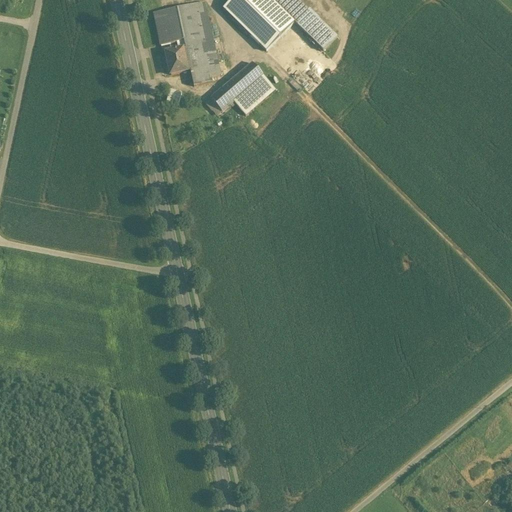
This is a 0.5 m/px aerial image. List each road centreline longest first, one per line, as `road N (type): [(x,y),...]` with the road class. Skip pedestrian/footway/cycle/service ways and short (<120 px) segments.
road 1 (secondary): [(230,511),(117,0)]
road 2 (track): [(511,308),(241,39),(212,0)]
road 3 (unclassified): [(511,382),(355,511)]
road 4 (track): [(0,186),(39,0)]
road 5 (track): [(177,271),(0,244)]
